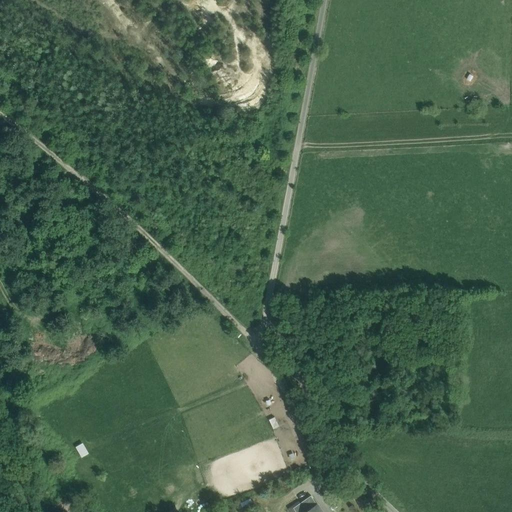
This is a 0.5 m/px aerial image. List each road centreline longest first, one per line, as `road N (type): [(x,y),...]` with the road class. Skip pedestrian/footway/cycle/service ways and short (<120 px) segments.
road 1 (track): [(0,110),(260,347)]
road 2 (track): [(330,0),(273,305)]
road 3 (track): [(273,305),(260,347),(297,380),(339,448),(397,511)]
